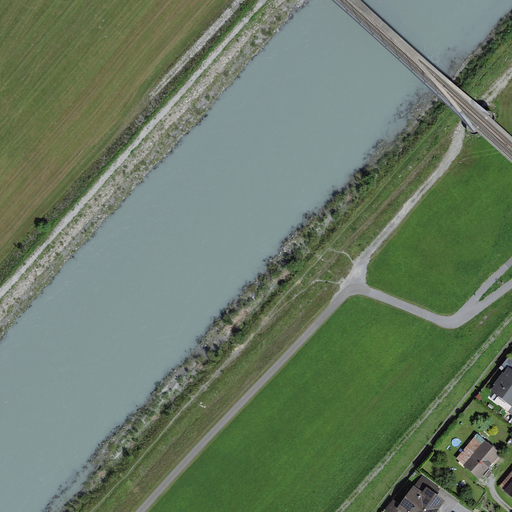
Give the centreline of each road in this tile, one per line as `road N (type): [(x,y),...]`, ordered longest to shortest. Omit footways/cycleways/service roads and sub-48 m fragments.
road 1 (track): [(144,511),(352,289),(450,322),(470,312),(511,262)]
road 2 (track): [(352,289),(352,276),(511,74)]
